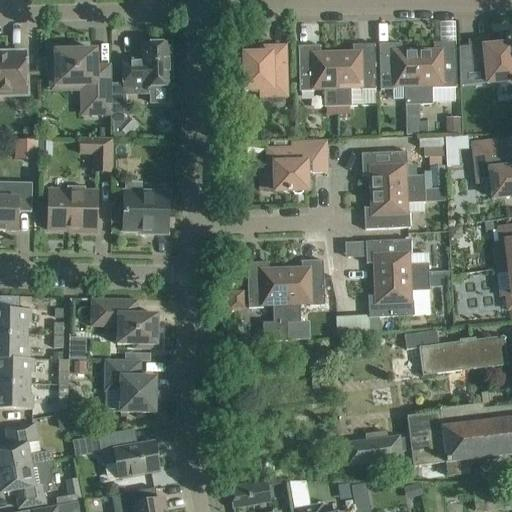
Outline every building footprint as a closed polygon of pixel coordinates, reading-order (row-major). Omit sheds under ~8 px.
[(497,40),(470,43),(472,63),(472,69),(485,68),(487,84),(500,83),(501,96),(510,95),(511,94),(511,46),(511,44),(498,46),(497,40)] [(433,52),(417,52),(418,106),(432,105),(432,86),(441,86),(441,89),(456,89),(456,63),(456,43),(440,44),(440,47),(433,47),(433,52)] [(138,61),(123,61),(123,81),(123,85),(123,89),(148,88),(149,96),(149,105),(170,104),(169,87),(171,87),(170,44),(141,45),(142,61),(138,61)] [(352,54),(336,54),(338,115),(349,115),(349,108),(351,108),(350,89),(360,88),(360,91),(375,91),(375,65),(374,45),(359,46),(359,49),(352,49),(352,54)] [(394,45),(378,45),(379,65),(380,91),(392,90),(393,100),(405,100),(405,106),(406,106),(418,106),(417,52),(401,52),(401,48),(394,48),(394,45)] [(71,47),(50,47),(50,67),(51,86),(86,85),(87,115),(111,115),(110,89),(96,89),(96,71),(95,51),(71,52),(71,47)] [(313,47),(297,47),(298,67),(299,93),(314,92),(314,90),(323,89),(324,108),(326,108),(326,116),(338,115),(336,54),(320,55),(320,50),(313,50),(313,47)] [(270,54),(243,54),(244,92),(264,91),(271,91),(271,97),(286,97),(285,68),(285,48),(270,48),(270,54)] [(0,96),(26,96),(25,77),(25,53),(4,54),(4,58),(0,57),(0,96)] [(418,106),(406,106),(406,121),(419,121),(418,106)] [(114,125),(114,140),(129,139),(139,128),(125,115),(114,125)] [(446,119),(446,136),(460,136),(460,118),(446,119)] [(433,124),(419,124),(419,138),(433,138),(433,124)] [(346,126),(339,127),(340,138),(351,138),(351,130),(346,126)] [(469,138),(445,139),(446,154),(461,154),(460,148),(469,147),(469,138)] [(81,140),(80,154),(93,155),(93,173),(111,173),(112,141),(81,140)] [(511,140),(473,145),(474,159),(476,174),(477,185),(491,184),(493,199),(511,196),(511,140)] [(15,141),(14,161),(37,162),(37,157),(38,142),(15,141)] [(292,150),(267,150),(267,165),(273,165),(274,193),(291,192),(292,192),(292,193),(293,195),(297,196),(301,195),(303,193),(303,192),(304,192),(307,191),(307,174),(326,174),(326,155),(325,141),(291,142),(292,150)] [(244,146),(228,146),(229,158),(244,157),(244,146)] [(381,154),(361,155),(362,177),(370,176),(371,192),(424,190),(423,176),(405,177),(404,168),(407,167),(406,153),(381,154)] [(444,166),(430,167),(431,188),(445,187),(444,166)] [(0,231),(17,232),(17,213),(31,214),(32,185),(8,185),(0,184),(0,231)] [(371,209),(363,209),(365,231),(384,230),(410,229),(409,214),(406,214),(406,204),(425,204),(445,203),(444,189),(432,190),(424,190),(371,192),(371,209)] [(48,191),(48,231),(79,232),(79,234),(96,234),(97,192),(48,191)] [(113,206),(113,219),(123,219),(123,233),(143,233),(143,231),(150,231),(150,235),(167,236),(168,198),(141,197),(124,197),(123,206),(113,206)] [(461,227),(449,228),(450,240),(462,239),(461,227)] [(500,244),(493,245),(496,271),(511,268),(511,227),(498,230),(500,244)] [(385,242),(365,243),(366,265),(374,265),(375,281),(429,278),(428,264),(416,265),(411,265),(410,241),(385,242)] [(301,270),(285,271),(287,324),(289,324),(300,323),(300,305),(309,304),(309,307),(324,306),(324,289),(323,261),(300,262),(301,270)] [(269,263),(246,264),(248,309),(263,309),(263,306),(272,305),(273,324),(262,324),(263,343),(287,343),(287,324),(285,271),(268,271),(269,263)] [(448,267),(435,267),(436,278),(449,278),(448,267)] [(511,268),(496,271),(499,297),(506,296),(508,310),(511,309),(511,268)] [(368,316),(359,317),(360,336),(379,335),(379,319),(388,318),(414,317),(412,292),(417,292),(429,292),(429,278),(375,281),(375,297),(367,297),(368,316)] [(244,290),(229,291),(229,309),(245,308),(244,290)] [(91,320),(91,327),(117,328),(117,346),(134,346),(134,350),(160,350),(161,333),(157,333),(157,323),(157,316),(150,316),(137,315),(138,301),(120,301),(91,300),(91,320)] [(0,309),(0,334),(27,335),(27,325),(30,325),(30,311),(0,309)] [(54,324),(54,337),(63,338),(63,324),(54,324)] [(437,332),(404,336),(406,351),(419,349),(423,376),(507,366),(504,338),(484,340),(438,346),(437,332)] [(0,334),(0,360),(29,360),(30,347),(26,347),(27,335),(0,334)] [(54,337),(54,349),(62,349),(63,338),(54,337)] [(69,339),(69,359),(85,360),(86,339),(69,339)] [(125,354),(124,362),(134,362),(134,354),(125,354)] [(311,367),(309,367),(310,376),(327,375),(326,373),(334,372),(332,357),(311,360),(311,367)] [(0,360),(0,385),(30,386),(30,374),(33,374),(33,360),(29,360),(0,360)] [(75,362),(75,373),(83,373),(84,362),(75,362)] [(105,362),(105,392),(120,392),(119,414),(155,414),(155,410),(159,411),(160,393),(156,393),(156,378),(140,378),(140,363),(105,362)] [(59,373),(59,387),(68,387),(68,373),(59,373)] [(0,385),(0,409),(32,410),(32,396),(29,396),(30,386),(0,385)] [(59,387),(58,411),(67,411),(68,387),(59,387)] [(410,436),(344,444),(347,467),(401,459),(403,466),(410,468),(445,464),(446,477),(470,475),(468,461),(511,455),(511,402),(511,403),(511,406),(493,408),(493,407),(483,408),(482,405),(439,410),(439,413),(407,417),(410,436)] [(0,471),(53,462),(51,454),(43,453),(40,453),(35,425),(24,427),(4,430),(7,448),(0,449),(0,471)] [(109,435),(97,437),(102,467),(115,464),(118,480),(158,473),(153,443),(131,447),(128,431),(109,435)] [(82,440),(73,442),(74,454),(84,452),(82,440)] [(65,447),(63,450),(64,453),(67,455),(70,455),(72,452),(72,448),(69,446),(65,447)] [(53,462),(0,471),(0,494),(16,492),(19,509),(38,505),(46,504),(45,495),(49,492),(48,486),(51,486),(52,476),(50,471),(54,469),(53,462)] [(304,483),(288,484),(293,509),(293,511),(324,511),(323,504),(309,506),(304,483)] [(419,483),(403,488),(407,501),(422,496),(419,483)] [(355,485),(358,511),(372,511),(369,484),(355,485)] [(511,486),(474,490),(475,511),(499,511),(511,511),(511,486)] [(122,495),(111,497),(114,511),(165,511),(163,500),(143,503),(141,491),(122,495)]
